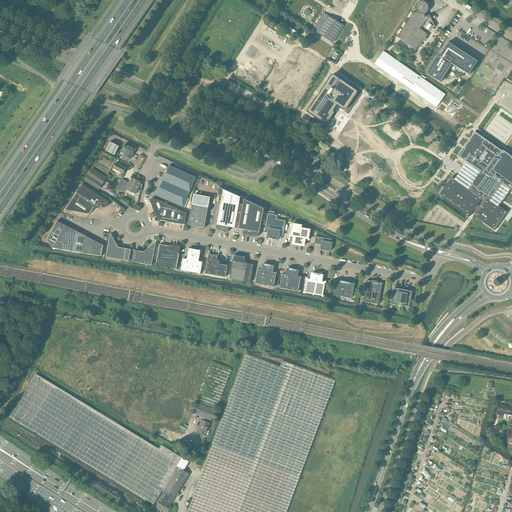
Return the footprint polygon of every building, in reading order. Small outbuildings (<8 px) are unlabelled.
[(428,7),(428,6),(428,5),(427,4),(427,3),(426,3),(426,2),(425,2),(424,2),(424,1),(423,1),(422,1),(421,1),(420,1),(419,2),(418,2),(417,3),(416,4),(415,5),(415,6),(415,7),(415,8),(415,9),(415,10),(416,11),(416,12),(414,13),(413,12),(397,37),(406,43),(408,44),(416,50),(432,30),(433,29),(433,28),(434,27),(435,27),(431,18),(429,15),(428,15),(427,12),(428,11),(430,8),(428,7)] [(318,33),(329,16),(324,13),(313,30),(318,33)] [(318,33),(332,42),(342,25),(329,16),(318,33)] [(437,80),(440,83),(452,64),(469,75),(471,71),(471,72),(478,61),(448,42),(448,43),(447,43),(447,45),(439,57),(437,57),(426,74),(436,80),(437,80)] [(383,51),(374,64),(436,107),(445,95),(383,51)] [(331,76),(308,110),(308,111),(308,112),(308,113),(309,113),(324,123),(325,124),(326,124),(327,124),(327,123),(334,114),(334,113),(334,112),(333,111),(334,110),(336,106),(337,105),(343,110),(344,110),(345,110),(346,110),(346,109),(347,109),(357,94),(357,93),(357,92),(357,91),(356,90),(335,76),(334,75),(333,75),(332,75),(332,76),(331,76)] [(439,196),(438,196),(438,197),(452,206),(468,218),(473,211),(474,211),(475,212),(473,216),(494,231),(495,230),(503,218),(507,212),(498,206),(492,202),(498,193),(504,186),(509,190),(511,191),(511,189),(511,156),(503,150),(502,151),(491,143),(475,132),(474,132),(464,147),(457,156),(467,162),(478,171),(474,176),(472,175),(471,177),(470,178),(470,179),(468,181),(470,182),(467,187),(455,179),(452,177),(439,196)] [(110,142),(105,151),(114,155),(119,146),(110,142)] [(135,149),(128,146),(124,144),(122,148),(130,152),(133,154),(135,149)] [(131,159),(133,154),(130,152),(122,148),(120,152),(124,154),(123,155),(124,156),(122,159),(127,161),(129,158),(131,159)] [(460,173),(455,179),(467,187),(470,182),(468,181),(470,179),(470,178),(471,177),(472,175),(474,176),(478,171),(467,162),(460,173)] [(126,168),(119,164),(118,164),(116,163),(113,168),(122,173),(120,177),(122,178),(125,173),(124,172),(126,168)] [(169,166),(163,179),(173,183),(166,200),(183,207),(185,208),(189,199),(187,198),(196,177),(169,166)] [(91,170),(85,180),(96,188),(103,178),(91,170)] [(141,192),(142,185),(140,183),(134,179),(131,183),(130,184),(129,183),(126,189),(135,194),(137,190),(141,192)] [(163,179),(156,195),(166,200),(173,183),(163,179)] [(106,200),(82,184),(65,210),(89,214),(94,208),(98,208),(102,206),(103,207),(104,207),(105,207),(106,207),(107,207),(108,206),(108,205),(109,204),(109,203),(108,202),(108,201),(107,200),(106,200)] [(498,206),(509,190),(504,186),(492,202),(498,206)] [(217,225),(217,227),(217,228),(217,229),(218,230),(219,230),(222,231),(223,231),(224,232),(224,231),(226,231),(226,232),(227,232),(228,232),(229,227),(235,228),(235,225),(237,226),(241,201),(239,201),(240,197),(223,189),(223,190),(219,188),(217,195),(222,196),(217,225)] [(192,204),(188,225),(204,228),(208,207),(210,197),(194,195),(192,204)] [(153,198),(150,200),(154,210),(153,211),(154,211),(156,218),(155,218),(156,221),(158,221),(158,222),(159,222),(159,220),(166,221),(166,222),(166,221),(184,225),(186,213),(153,198)] [(239,229),(244,230),(243,234),(249,236),(252,236),(252,237),(252,236),(256,237),(257,237),(258,236),(258,235),(259,235),(259,234),(264,209),(244,199),(243,202),(241,201),(237,226),(239,226),(239,229)] [(279,234),(283,235),(285,221),(276,219),(277,215),(268,214),(265,231),(264,232),(268,232),(267,239),(268,239),(277,241),(277,240),(278,240),(279,234)] [(52,248),(63,250),(67,226),(66,226),(62,226),(62,223),(61,225),(55,224),(47,240),(52,248)] [(305,239),(309,240),(309,239),(311,229),(302,228),(302,225),(293,223),(290,235),(290,236),(294,237),(293,244),(304,246),(305,239)] [(67,226),(63,250),(73,251),(76,231),(75,230),(75,231),(71,230),(71,227),(70,230),(67,230),(68,227),(67,226)] [(73,251),(82,253),(85,235),(84,235),(83,235),(79,235),(80,232),(79,232),(79,235),(76,234),(76,231),(77,232),(77,231),(76,231),(73,251)] [(110,237),(106,257),(124,260),(129,261),(131,250),(126,249),(118,247),(113,237),(111,235),(111,234),(110,235),(110,237)] [(82,253),(91,255),(93,240),(92,239),(92,240),(88,240),(88,237),(87,239),(84,239),(85,236),(85,235),(82,253)] [(320,245),(322,246),(321,249),(330,251),(332,243),(331,243),(331,241),(331,239),(330,239),(316,237),(315,236),(315,238),(314,243),(314,244),(315,244),(320,245)] [(93,240),(91,255),(101,256),(103,246),(104,246),(101,244),(100,245),(96,244),(97,241),(96,241),(96,243),(93,242),(93,241),(94,241),(94,240),(93,240)] [(155,243),(153,244),(144,252),(136,250),(134,262),(152,265),(155,245),(156,242),(155,243)] [(176,270),(180,246),(177,246),(177,248),(159,244),(155,266),(176,270)] [(228,265),(219,264),(216,261),(217,256),(209,254),(208,259),(205,274),(226,277),(227,270),(228,265)] [(253,265),(246,263),(244,257),(245,257),(234,255),(233,261),(229,279),(250,283),(253,265)] [(193,260),(187,259),(183,258),(181,270),(190,272),(193,260)] [(193,260),(190,272),(200,274),(202,262),(199,261),(193,260)] [(274,287),(274,286),(276,274),(276,273),(272,272),(273,266),(271,266),(271,265),(265,264),(265,265),(262,264),(261,270),(257,270),(257,271),(255,283),(255,284),(256,284),(264,285),(265,286),(265,285),(273,287),(274,287)] [(291,276),(293,269),(290,269),(287,269),(286,275),(282,274),(282,275),(281,281),(290,283),(291,276)] [(311,279),(316,280),(321,281),(323,275),(320,275),(320,274),(314,273),(314,274),(312,273),(311,279)] [(301,277),(297,277),(291,276),(290,283),(281,281),(280,287),(280,288),(281,288),(288,290),(289,290),(297,291),(298,292),(298,291),(300,278),(301,278),(301,277)] [(316,280),(311,279),(307,279),(307,280),(306,286),(310,286),(315,287),(316,280)] [(314,291),(313,294),(314,295),(314,294),(322,296),(323,296),(323,295),(325,283),(325,282),(321,281),(316,280),(315,287),(314,291)] [(382,283),(377,282),(373,281),(367,280),(363,301),(379,304),(382,283)] [(334,294),(343,296),(345,282),(341,281),(341,282),(336,281),(334,294)] [(345,282),(343,296),(351,298),(354,284),(349,283),(350,283),(345,282)] [(313,294),(314,291),(310,290),(310,286),(306,286),(304,292),(304,293),(305,293),(313,294)] [(400,305),(403,290),(398,289),(394,289),(391,303),(400,305)] [(403,290),(400,305),(409,307),(411,292),(407,291),(403,290)] [(213,444),(300,476),(335,380),(283,360),(280,366),(247,354),(213,444)] [(232,369),(211,361),(196,402),(197,402),(215,409),(216,410),(232,369)] [(164,491),(184,459),(181,457),(161,445),(159,450),(158,449),(117,424),(61,389),(46,381),(35,375),(10,416),(105,474),(154,504),(163,490),(164,491)] [(211,420),(212,416),(215,409),(197,402),(196,404),(192,413),(211,420)] [(499,415),(498,419),(503,420),(503,419),(504,414),(511,415),(511,416),(511,415),(511,406),(506,406),(498,404),(496,415),(499,415)] [(205,435),(210,423),(203,421),(198,432),(205,435)] [(492,439),(495,434),(490,431),(488,433),(487,432),(486,436),(492,439)] [(286,511),(300,476),(213,444),(187,511),(286,511)] [(164,491),(163,492),(164,492),(174,498),(175,499),(177,495),(179,497),(180,495),(178,493),(190,474),(189,474),(185,472),(184,471),(189,462),(184,459),(164,491)] [(174,498),(164,492),(159,499),(160,500),(156,506),(163,510),(163,509),(167,511),(171,506),(170,505),(174,498)]
